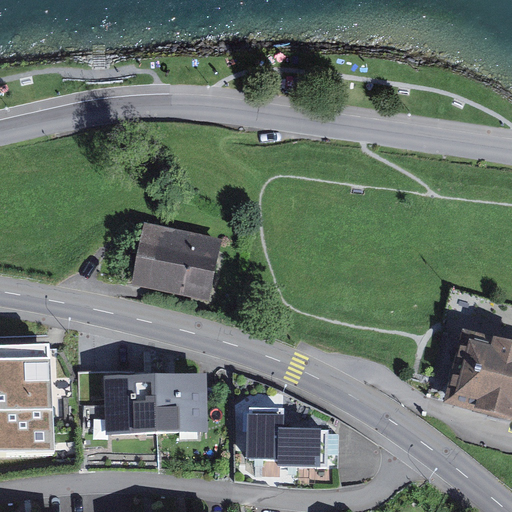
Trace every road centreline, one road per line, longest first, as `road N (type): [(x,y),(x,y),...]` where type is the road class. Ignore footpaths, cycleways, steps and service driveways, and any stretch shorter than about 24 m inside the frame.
road 1 (unclassified): [(511,149),(204,105),(112,108),(0,132)]
road 2 (secondary): [(425,444),(294,366),(128,317),(0,292)]
road 3 (residential): [(0,492),(116,482),(288,500),(367,499),(425,444)]
